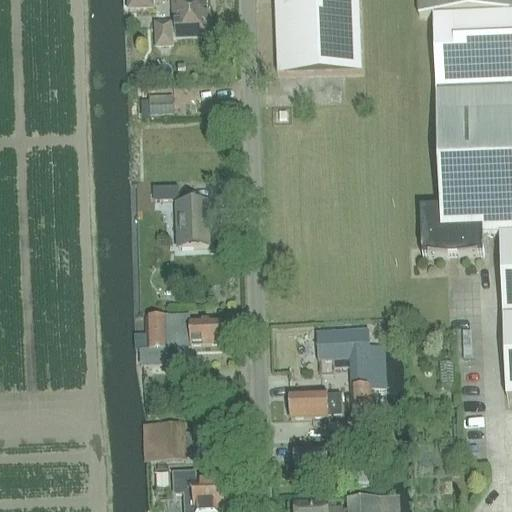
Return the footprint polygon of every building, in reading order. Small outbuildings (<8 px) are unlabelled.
[(128,0),(128,13),(153,13),(153,0),(128,0)] [(207,0),(193,0),(175,1),(176,24),(160,24),(156,28),(157,45),(161,49),(173,49),(173,37),(176,37),(176,39),(209,38),(207,0)] [(362,75),(359,0),(276,0),(279,78),(345,76),(362,75)] [(511,0),(418,0),(420,18),(434,18),(511,14),(511,0)] [(437,96),(511,92),(511,14),(434,18),(437,96)] [(511,92),(437,96),(441,210),(421,211),(423,260),(449,259),(449,257),(458,257),(459,259),(484,258),(484,238),(500,238),(507,400),(511,399),(511,92)] [(150,103),(150,119),(174,117),(173,102),(150,103)] [(179,190),(154,190),(154,203),(180,203),(179,190)] [(209,226),(211,226),(210,206),(178,207),(179,251),(210,250),(209,226)] [(147,352),(140,352),(141,368),(169,367),(169,347),(174,347),(174,351),(191,350),(191,348),(221,347),(221,323),(190,324),(190,319),(146,320),(147,352)] [(350,362),(353,426),(354,439),(388,438),(387,425),(388,424),(387,390),(386,390),(385,349),(370,349),(369,333),(317,336),(318,364),(350,362)] [(291,421),(343,419),(341,397),(327,398),(327,394),(290,396),(291,421)] [(185,426),(146,427),(148,464),(185,463),(186,452),(196,452),(196,456),(210,455),(210,449),(226,448),(226,437),(228,435),(228,430),(225,428),(225,424),(195,425),(195,437),(186,438),(185,426)] [(328,470),(358,469),(358,455),(327,456),(327,450),(295,452),(296,476),(328,474),(328,470)] [(350,487),(373,486),(372,474),(350,475),(350,487)] [(228,497),(230,495),(230,488),(228,486),(228,482),(197,484),(197,475),(173,475),(174,498),(186,499),(186,511),(214,511),(229,511),(228,497)] [(400,511),(400,500),(391,501),(349,502),(348,511),(342,511),(343,509),(329,510),(329,504),(295,506),(294,511),(400,511)]
